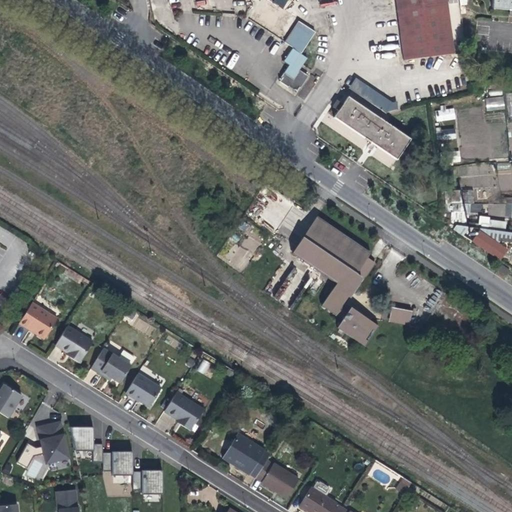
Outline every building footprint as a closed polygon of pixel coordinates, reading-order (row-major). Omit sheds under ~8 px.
[(270,0),(283,8),(288,0),(270,0)] [(446,0),(393,0),(403,60),(454,53),(446,0)] [(511,0),(458,0),(461,16),(465,14),(466,0),(491,0),(491,9),(511,11),(511,0)] [(314,32),(295,19),(282,38),(293,46),(283,60),(288,63),(278,79),(297,92),(308,75),(298,69),(308,58),(302,53),(314,32)] [(348,96),(334,116),(395,159),(410,138),(348,96)] [(504,109),(503,97),(485,98),(486,110),(504,109)] [(435,109),(436,121),(455,120),(454,107),(435,109)] [(436,129),(436,139),(455,139),(455,129),(436,129)] [(459,151),(451,152),(452,163),(461,162),(459,151)] [(497,163),(499,191),(511,190),(511,165),(510,165),(510,163),(497,163)] [(455,175),(476,176),(476,167),(455,166),(455,175)] [(474,189),(463,190),(464,204),(475,203),(474,189)] [(292,252),(336,282),(353,294),(373,264),(365,258),(368,254),(315,218),(292,252)] [(511,232),(478,228),(471,241),(511,268),(511,232)] [(234,244),(224,262),(242,272),(260,242),(246,235),(239,247),(234,244)] [(336,282),(332,289),(348,300),(353,294),(336,282)] [(337,316),(345,305),(348,300),(332,289),(321,305),(337,316)] [(56,320),(31,304),(19,321),(35,331),(45,338),(56,320)] [(349,308),(345,305),(337,316),(342,319),(349,308)] [(349,308),(342,319),(337,327),(363,345),(376,326),(358,314),(349,308)] [(388,321),(395,323),(397,309),(390,308),(388,321)] [(401,324),(404,310),(397,309),(395,323),(401,324)] [(410,311),(404,310),(401,324),(408,325),(410,311)] [(147,332),(150,325),(139,320),(136,327),(147,332)] [(93,341),(67,325),(55,344),(68,351),(72,354),(70,356),(79,362),(93,341)] [(452,407),(495,435),(511,409),(511,353),(469,325),(445,360),(472,378),(452,407)] [(103,347),(91,367),(101,373),(106,377),(108,374),(112,377),(120,382),(131,365),(103,347)] [(203,359),(197,370),(205,374),(211,363),(203,359)] [(161,388),(137,373),(125,392),(136,398),(139,400),(149,406),(161,388)] [(0,389),(0,412),(8,417),(22,395),(4,384),(0,389)] [(190,431),(203,410),(176,392),(164,411),(177,419),(182,422),(180,425),(190,431)] [(70,458),(61,421),(47,424),(37,427),(46,463),(70,458)] [(104,461),(103,444),(94,444),(93,427),(83,427),(70,427),(75,450),(93,450),(93,461),(104,461)] [(267,439),(271,442),(278,431),(274,428),(267,439)] [(249,474),(255,478),(266,460),(270,454),(238,434),(222,458),(237,468),(248,475),(249,474)] [(113,474),(134,474),(134,451),(119,451),(104,451),(104,461),(103,470),(113,469),(113,474)] [(272,464),(266,460),(255,478),(261,482),(260,482),(269,487),(286,498),(299,478),(273,462),(272,464)] [(161,493),(162,469),(145,469),(134,469),(134,474),(134,488),(142,489),(142,493),(161,493)] [(396,489),(405,494),(410,482),(402,478),(396,489)] [(339,511),(342,507),(336,503),(310,486),(298,506),(308,511),(339,511)] [(78,507),(76,489),(57,491),(59,510),(61,510),(60,511),(79,511),(79,507),(78,507)]
